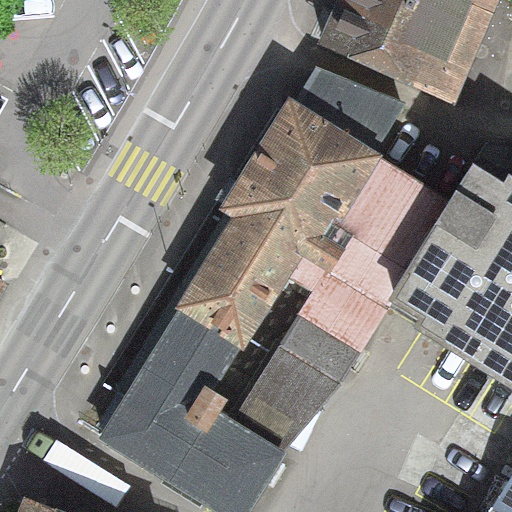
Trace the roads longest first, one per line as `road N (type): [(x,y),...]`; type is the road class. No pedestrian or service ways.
road 1 (primary): [(247,0),(0,413)]
road 2 (residential): [(0,423),(164,511)]
